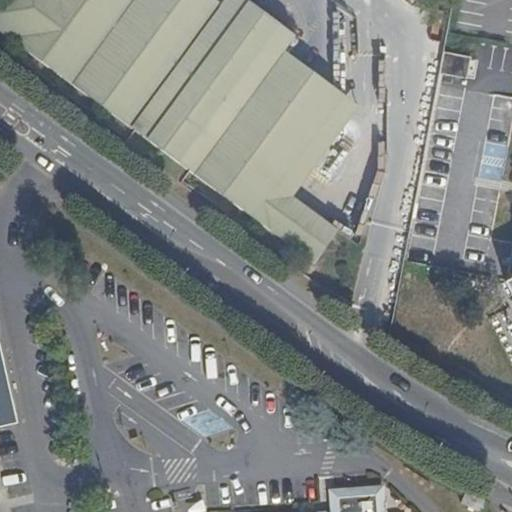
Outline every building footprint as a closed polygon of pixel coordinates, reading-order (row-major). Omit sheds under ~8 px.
[(297,39),(284,30),(267,17),(243,0),(232,0),(224,11),(209,0),(0,0),(0,30),(141,134),(271,231),(317,265),(340,233),(295,200),(363,109),(287,52),(297,39)] [(440,46),(436,68),(463,74),(467,52),(440,46)] [(511,225),(504,267),(507,273),(502,277),(511,296),(511,225)] [(435,341),(427,346),(436,359),(444,354),(435,341)] [(378,511),(376,487),(330,491),(331,511),(378,511)] [(485,511),(488,505),(465,493),(460,506),(474,511),(485,511)]
